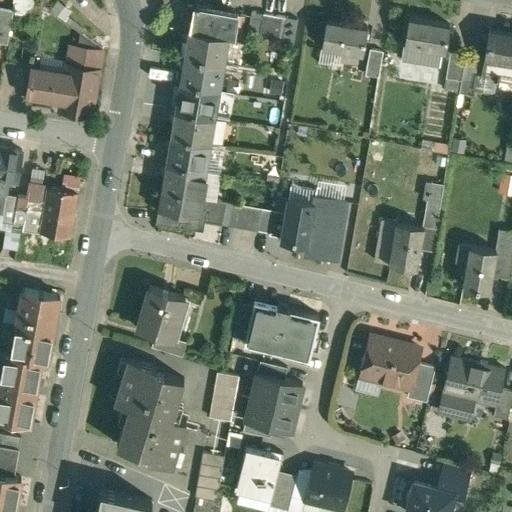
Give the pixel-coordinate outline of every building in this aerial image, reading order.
[(14,9),(0,6),(0,41),(9,43),(14,9)] [(240,14),(208,9),(206,21),(195,19),(194,30),(232,37),(236,38),(240,14)] [(264,14),(253,12),(249,33),(261,35),(264,14)] [(276,16),(264,14),(261,35),(272,37),(276,16)] [(287,18),(276,16),(272,37),(284,39),(287,18)] [(450,25),(409,18),(405,44),(446,51),(450,25)] [(368,28),(327,21),(323,47),(364,53),(368,28)] [(194,30),(192,30),(191,31),(192,32),(188,55),(186,55),(186,57),(222,63),(224,53),(229,54),(232,37),(194,30)] [(511,33),(490,30),(486,55),(483,74),(498,76),(497,84),(500,85),(501,79),(511,80),(511,33)] [(104,49),(79,45),(76,64),(101,68),(104,49)] [(383,50),(370,48),(366,73),(379,76),(383,50)] [(451,50),(447,76),(462,79),(466,52),(451,50)] [(486,55),(466,52),(462,79),(460,91),(475,94),(478,73),(483,74),(486,55)] [(222,63),(186,57),(187,58),(182,83),(181,83),(181,84),(218,90),(219,80),(224,81),(227,65),(227,64),(222,63)] [(76,64),(69,63),(67,72),(34,66),(32,81),(97,91),(101,68),(76,64)] [(97,91),(32,81),(30,94),(62,100),(61,108),(93,114),(97,91)] [(218,90),(181,84),(181,85),(182,85),(178,109),(177,109),(177,110),(213,116),(214,106),(219,107),(222,92),(223,91),(218,90)] [(213,116),(177,110),(176,111),(177,111),(173,137),(172,137),(172,138),(208,143),(209,134),(214,135),(217,118),(218,117),(213,116)] [(208,143),(172,138),(172,139),(168,163),(167,163),(167,164),(203,170),(205,161),(209,161),(212,145),(213,145),(213,144),(208,143)] [(23,150),(1,146),(0,151),(0,177),(17,181),(23,150)] [(437,153),(421,151),(416,179),(427,180),(432,181),(437,153)] [(203,170),(167,164),(157,223),(198,230),(199,226),(205,227),(206,222),(205,222),(208,199),(209,197),(199,195),(200,187),(205,188),(207,172),(208,172),(208,171),(203,170)] [(511,192),(511,171),(500,170),(499,192),(511,192)] [(17,181),(0,177),(0,213),(2,214),(6,193),(7,193),(9,182),(17,183),(17,181)] [(432,181),(427,180),(425,191),(430,192),(430,191),(443,193),(445,183),(432,181)] [(79,192),(48,187),(46,202),(30,199),(29,206),(75,213),(79,192)] [(443,193),(430,191),(430,192),(425,219),(438,221),(443,193)] [(7,193),(6,193),(2,214),(2,219),(15,221),(15,220),(18,208),(20,195),(7,193)] [(30,197),(20,195),(18,208),(28,209),(30,199),(30,197)] [(315,195),(314,202),(315,202),(308,243),(307,243),(305,253),(337,259),(347,200),(315,195)] [(314,202),(288,197),(286,212),(282,237),(281,239),(307,243),(308,243),(315,202),(314,202)] [(228,202),(208,199),(205,222),(206,222),(223,225),(224,225),(227,202),(228,202)] [(75,213),(29,206),(28,209),(28,213),(44,215),(41,230),(72,235),(75,213)] [(28,209),(18,208),(15,220),(26,222),(28,213),(28,209)] [(282,237),(286,212),(274,209),(269,235),(282,237)] [(438,221),(425,219),(424,225),(425,225),(421,248),(433,250),(438,221)] [(424,225),(398,220),(391,262),(418,267),(421,248),(425,225),(424,225)] [(498,248),(460,242),(457,260),(468,262),(465,286),(491,290),(493,274),(498,248)] [(511,258),(511,250),(498,248),(493,274),(509,277),(511,258)] [(186,296),(151,287),(139,329),(157,334),(174,339),(174,337),(186,296)] [(60,294),(24,288),(12,353),(49,359),(60,294)] [(309,357),(320,314),(254,298),(253,305),(244,338),(244,341),(309,357)] [(244,338),(253,305),(241,302),(233,335),(244,338)] [(188,341),(174,337),(174,339),(157,334),(153,347),(184,356),(188,341)] [(422,348),(371,335),(366,355),(364,356),(361,367),(363,370),(382,374),(381,378),(411,386),(412,386),(418,361),(422,348)] [(12,353),(6,352),(0,385),(0,417),(32,423),(43,359),(49,360),(49,359),(12,353)] [(507,368),(452,354),(443,391),(444,391),(440,408),(465,414),(469,397),(497,404),(498,405),(502,387),(507,368)] [(158,364),(129,356),(116,400),(174,416),(186,377),(166,371),(167,370),(157,368),(158,364)] [(289,366),(262,359),(259,371),(286,377),(289,366)] [(437,366),(418,361),(412,386),(411,386),(408,395),(428,400),(437,366)] [(240,374),(219,370),(211,415),(232,419),(240,374)] [(286,377),(259,371),(253,394),(298,405),(304,382),(286,377)] [(511,401),(511,389),(502,387),(498,405),(497,404),(495,414),(508,417),(511,401)] [(298,405),(253,394),(247,418),(275,424),(293,429),(298,405)] [(188,420),(130,404),(118,443),(137,449),(147,452),(146,456),(174,464),(188,420)] [(275,424),(247,418),(245,429),(272,436),(275,424)] [(23,436),(0,431),(0,443),(20,447),(23,436)] [(284,451),(247,442),(236,489),(272,498),(273,498),(280,469),(284,451)] [(0,443),(0,472),(16,475),(20,447),(0,443)] [(226,454),(204,450),(196,495),(218,499),(226,454)] [(472,467),(446,459),(439,486),(455,490),(454,492),(465,494),(472,467)] [(353,471),(315,462),(307,497),(345,507),(353,471)] [(298,473),(280,469),(273,498),(272,498),(271,503),(290,508),(298,473)] [(0,472),(0,511),(15,511),(22,476),(0,472)] [(439,486),(416,480),(414,486),(412,488),(410,490),(409,491),(408,493),(408,495),(407,498),(408,501),(409,505),(408,511),(410,511),(449,511),(454,492),(455,490),(439,486)] [(145,511),(149,498),(99,487),(93,511),(145,511)] [(215,511),(218,501),(198,496),(194,511),(215,511)]
